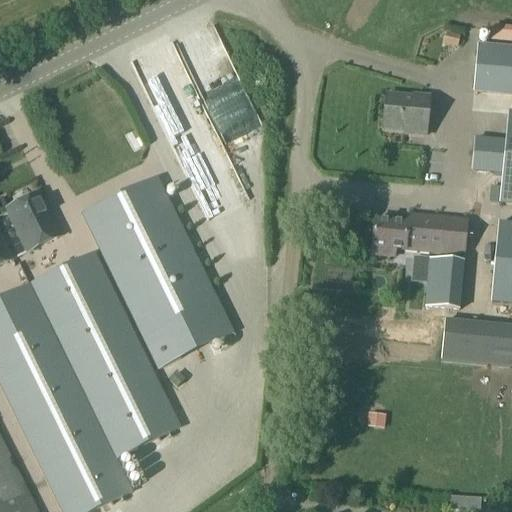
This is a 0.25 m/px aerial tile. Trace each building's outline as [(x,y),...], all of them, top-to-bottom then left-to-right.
[(455,44),(452,26),(434,29),(437,47),(455,44)] [(489,43),(500,44),(511,45),(511,42),(511,30),(490,28),(490,34),(489,43)] [(471,96),(511,99),(511,49),(476,46),(471,96)] [(409,135),(409,137),(424,139),(428,100),(412,99),(412,101),(384,99),(381,133),(409,135)] [(511,114),(508,115),(505,144),(474,141),(471,174),(502,177),(499,206),(511,207),(511,114)] [(155,181),(80,218),(156,373),(231,336),(155,181)] [(6,217),(0,219),(0,268),(11,263),(0,240),(0,233),(11,228),(25,256),(59,240),(38,197),(4,214),(6,217)] [(373,224),(370,258),(393,260),(394,252),(462,258),(465,224),(410,219),(409,227),(373,224)] [(489,309),(511,311),(511,227),(497,226),(489,309)] [(0,330),(0,392),(58,511),(94,511),(130,495),(114,462),(177,429),(92,256),(0,301),(0,306),(9,326),(0,330)] [(422,310),(459,314),(463,266),(428,262),(422,310)] [(357,266),(357,286),(393,287),(393,267),(357,266)] [(434,352),(436,326),(384,320),(382,349),(434,352)] [(167,385),(175,391),(182,383),(174,377),(167,385)] [(384,418),(373,416),(367,416),(365,429),(382,431),(384,418)] [(0,511),(31,511),(0,447),(0,511)] [(449,501),(448,511),(475,511),(476,502),(449,501)]
